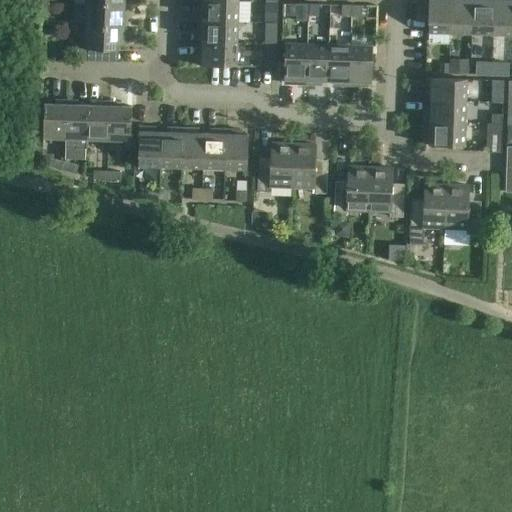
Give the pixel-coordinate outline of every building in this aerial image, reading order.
[(237,22),(238,1),(209,0),(197,0),(198,15),(203,15),(202,20),(237,22)] [(414,0),(414,19),(427,19),(427,33),(449,34),(449,0),(414,0)] [(449,0),(449,34),(470,34),(471,0),(449,0)] [(471,0),(470,34),(492,35),(492,0),(471,0)] [(511,0),(492,0),(492,35),(511,35),(511,0)] [(265,11),(265,23),(277,23),(277,12),(277,2),(266,2),(265,11)] [(297,3),(296,21),(308,21),(308,15),(309,3),(297,3)] [(309,3),(308,15),(318,15),(319,3),(309,3)] [(123,26),(124,5),(86,4),(85,24),(123,26)] [(341,16),(351,16),(352,4),(341,4),(341,16)] [(362,4),(352,4),(351,16),(361,16),(362,4)] [(197,42),(237,43),(237,22),(202,20),(202,26),(197,26),(197,42)] [(265,23),(264,44),(276,45),(277,23),(265,23)] [(123,26),(85,24),(84,48),(78,47),(78,60),(94,60),(94,49),(116,49),(116,43),(123,44),(123,26)] [(237,43),(197,42),(196,58),(201,58),(201,64),(236,65),(237,43)] [(290,84),(306,84),(307,44),(285,43),(283,79),(290,79),(290,84)] [(276,45),(264,44),(263,67),(275,67),(276,45)] [(328,80),(329,45),(307,44),(306,84),(322,85),(322,80),(328,80)] [(349,85),(350,45),(329,45),(328,80),(334,80),(333,85),(349,85)] [(372,46),(350,45),(349,85),(365,86),(365,81),(371,81),(372,46)] [(469,60),(450,59),(449,73),(458,73),(468,74),(469,60)] [(476,61),(475,74),(491,74),(491,62),(476,61)] [(491,62),(491,74),(508,75),(509,62),(491,62)] [(430,95),(430,101),(465,102),(466,79),(426,78),(425,95),(430,95)] [(503,81),(491,81),(490,91),(503,92),(503,81)] [(65,137),(66,99),(55,99),(55,103),(44,103),(43,137),(65,137)] [(65,137),(65,148),(86,149),(86,138),(87,105),(77,104),(77,100),(66,99),(65,137)] [(87,105),(86,138),(108,138),(109,101),(98,100),(97,105),(87,105)] [(109,101),(108,138),(130,139),(131,106),(120,106),(120,101),(109,101)] [(465,124),(465,102),(430,101),(430,106),(425,106),(424,122),(465,124)] [(491,114),(490,124),(502,125),(502,114),(491,114)] [(465,124),(424,122),(424,138),(429,138),(428,144),(464,145),(465,124)] [(502,125),(490,124),(490,134),(489,134),(488,152),(501,153),(501,135),(502,125)] [(160,166),(161,131),(155,130),(155,126),(139,125),(137,165),(160,166)] [(161,131),(160,166),(181,167),(182,126),(167,126),(166,131),(161,131)] [(182,126),(181,167),(203,167),(204,132),(198,132),(198,127),(182,126)] [(204,132),(203,167),(224,168),(225,128),(210,127),(210,132),(204,132)] [(241,128),(225,128),(224,168),(246,169),(248,133),(241,133),(241,128)] [(271,187),(292,187),(294,143),(271,142),(271,164),(258,163),(257,191),(271,191),(271,187)] [(316,144),(294,143),(292,187),(313,188),(313,193),(326,193),(327,166),(315,165),(316,144)] [(49,166),(62,170),(64,161),(51,158),(49,166)] [(78,165),(64,161),(62,170),(76,173),(78,165)] [(347,210),(369,211),(370,166),(348,166),(347,187),(335,186),(334,214),(347,215),(347,210)] [(370,166),(369,211),(390,212),(389,216),(403,217),(404,189),(392,189),(392,167),(370,166)] [(93,178),(106,179),(107,171),(93,170),(93,178)] [(121,171),(107,171),(106,179),(121,180),(121,171)] [(445,229),(447,184),(425,183),(424,205),(411,204),(410,244),(423,244),(424,228),(445,229)] [(469,185),(447,184),(445,229),(466,229),(466,234),(479,234),(480,207),(468,206),(469,185)] [(146,197),(156,199),(159,188),(149,185),(146,197)] [(159,188),(156,199),(166,202),(169,190),(159,188)] [(191,200),(202,200),(202,188),(192,188),(191,200)] [(212,188),(202,188),(202,200),(212,200),(212,188)] [(247,189),(235,188),(235,201),(246,201),(247,189)] [(252,211),(252,225),(266,225),(266,211),(252,211)]
